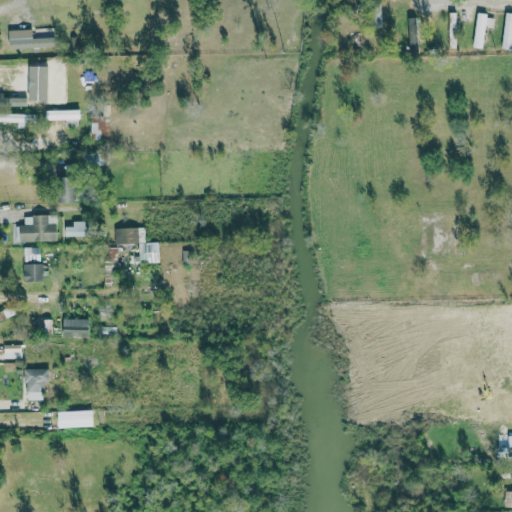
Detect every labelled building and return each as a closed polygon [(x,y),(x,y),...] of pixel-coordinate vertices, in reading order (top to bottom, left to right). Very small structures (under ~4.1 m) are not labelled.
[(485,27),(493,27),(494,16),(477,15),(474,48),(483,49),(485,27)] [(511,42),(511,15),(506,15),(502,47),(511,48),(511,42)] [(417,17),(408,18),(409,53),(418,53),(417,17)] [(53,47),(53,36),(33,38),(32,29),(9,30),(9,48),(53,47)] [(44,103),(44,63),(30,63),(30,78),(18,78),(19,98),(34,97),(34,103),(44,103)] [(91,138),(109,138),(109,107),(104,107),(104,114),(90,114),(91,138)] [(79,109),(45,110),(46,120),(65,119),(66,126),(79,126),(79,109)] [(85,165),(101,165),(101,153),(85,154),(85,165)] [(56,241),(57,215),(24,214),(23,225),(17,225),(17,240),(56,241)] [(65,236),(92,235),(91,226),(85,226),(84,221),(72,221),(72,226),(65,226),(65,236)] [(115,243),(139,242),(140,263),(159,262),(159,242),(145,242),(144,227),(114,228),(115,243)] [(40,246),(23,247),(24,262),(40,262),(40,246)] [(41,262),(23,264),(25,282),(43,280),(41,262)] [(89,319),(63,318),(63,331),(89,331),(89,319)] [(26,400),(44,399),(43,382),(49,381),(48,368),(25,368),(26,400)] [(92,410),(58,411),(58,427),(93,426),(92,410)] [(499,456),(511,455),(511,436),(498,436),(499,456)]
